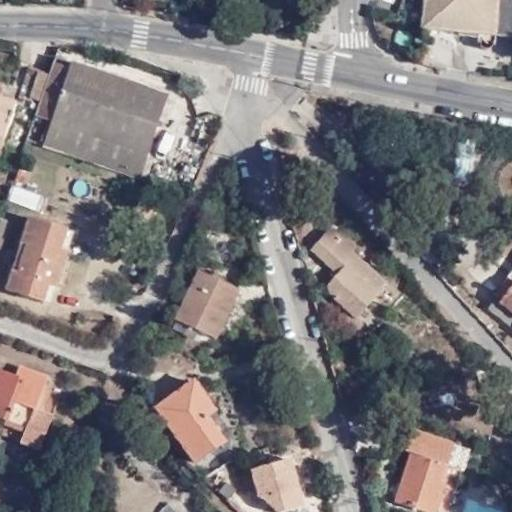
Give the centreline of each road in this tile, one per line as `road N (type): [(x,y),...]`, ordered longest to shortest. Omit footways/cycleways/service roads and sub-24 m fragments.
road 1 (residential): [(344,511),(243,116),(249,82)]
road 2 (residential): [(249,82),(511,382)]
road 3 (tertiary): [(354,73),(511,103)]
road 4 (tertiary): [(99,30),(254,54)]
